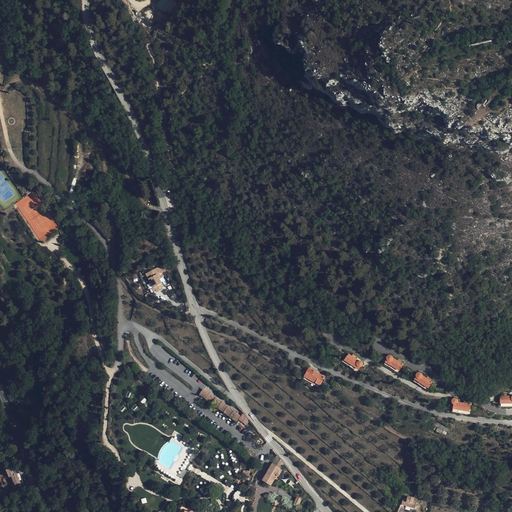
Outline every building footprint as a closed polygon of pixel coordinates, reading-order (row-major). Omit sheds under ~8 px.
[(161,266),(158,268),(159,269),(157,270),(159,276),(158,277),(159,279),(166,276),(161,266)] [(159,269),(158,268),(146,274),(154,288),(156,292),(164,288),(159,279),(158,277),(159,276),(157,270),(159,269)] [(170,284),(176,280),(174,275),(167,278),(170,284)] [(359,362),(349,355),(346,360),(345,361),(358,369),(359,367),(361,367),(362,367),(362,365),(362,364),(362,363),(361,362),(360,362),(359,362)] [(402,365),(392,359),(392,357),(391,357),(390,356),(388,357),(387,358),(387,359),(387,360),(386,363),(399,371),(402,365)] [(325,377),(310,369),(308,373),(307,372),(304,377),(320,386),(325,377)] [(415,380),(428,388),(432,382),(421,376),(421,375),(420,374),(419,374),(418,374),(417,374),(416,375),(416,377),(415,380)] [(231,402),(224,396),(219,402),(229,409),(232,406),(230,404),(231,402)] [(453,409),(469,412),(469,407),(470,405),(457,403),(457,402),(457,401),(456,400),(455,399),(454,399),(453,399),(452,400),(451,402),(452,403),(453,404),(454,405),(453,409)] [(224,421),(225,420),(228,417),(218,409),(215,414),(224,421)] [(245,414),(243,412),(239,409),(233,414),(241,423),(246,416),(245,414)] [(253,425),(246,416),(241,423),(240,424),(249,430),(253,425)] [(232,420),(229,423),(228,425),(257,447),(261,441),(232,420)] [(451,429),(436,421),(433,426),(438,428),(436,431),(442,435),(444,432),(448,434),(451,429)] [(289,470),(277,456),(263,481),(271,485),(276,477),(278,478),(280,475),(282,476),(289,470)] [(370,463),(361,457),(358,460),(367,467),(370,463)] [(13,474),(14,474),(11,467),(5,469),(8,477),(11,476),(14,475),(13,474)] [(394,489),(397,484),(385,475),(386,474),(377,467),(373,471),(382,478),(382,479),(394,489)] [(292,473),(289,470),(282,476),(286,479),(292,473)] [(16,473),(14,474),(13,474),(14,475),(11,476),(15,485),(20,483),(16,473)] [(142,485),(131,480),(126,490),(137,495),(142,485)] [(401,496),(403,489),(397,484),(395,492),(401,496)]
